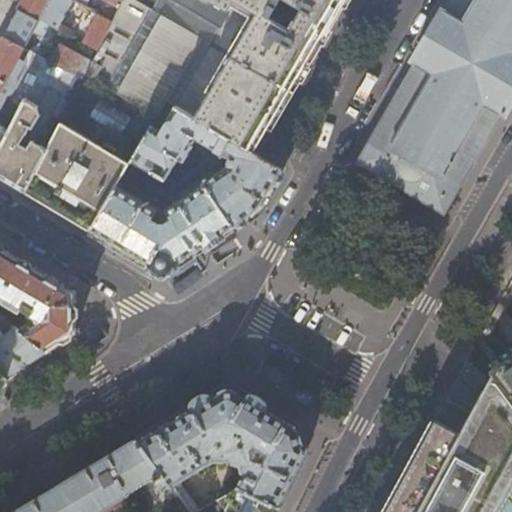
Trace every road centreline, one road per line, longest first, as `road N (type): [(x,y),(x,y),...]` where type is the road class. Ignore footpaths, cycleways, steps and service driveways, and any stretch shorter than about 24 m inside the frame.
road 1 (tertiary): [(414,0),(239,305)]
road 2 (tertiary): [(379,387),(511,156)]
road 3 (residential): [(191,334),(0,212)]
road 4 (tertiary): [(0,450),(191,334)]
road 5 (tertiary): [(239,305),(379,387)]
road 6 (residential): [(379,387),(316,511)]
